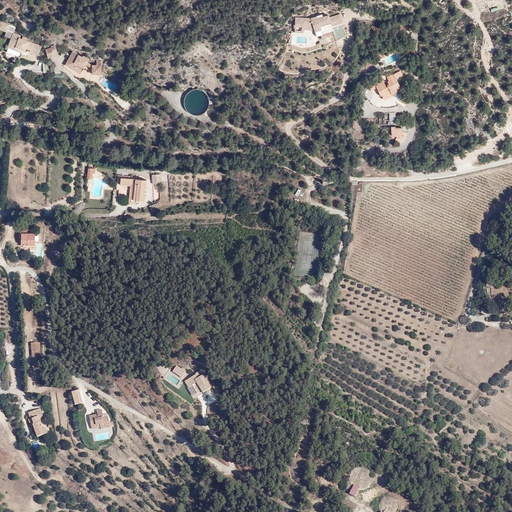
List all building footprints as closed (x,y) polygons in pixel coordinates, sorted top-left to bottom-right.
[(11,25),(0,20),(0,28),(8,32),(11,25)] [(328,31),(338,28),(338,27),(336,20),(326,23),(325,21),(319,22),(314,23),(313,21),(306,23),(291,22),(291,31),(300,31),(300,34),(310,35),(311,38),(318,36),(316,31),(327,28),(328,31)] [(19,35),(13,32),(7,46),(20,52),(21,49),(38,56),(42,47),(19,37),(19,35)] [(52,48),(47,50),(49,58),(55,57),(54,54),(58,53),(56,45),(52,46),(52,48)] [(77,65),(84,69),(86,65),(92,68),(92,75),(102,75),(102,62),(97,62),(97,66),(93,66),(88,62),(90,59),(83,55),(82,57),(74,52),(65,65),(74,70),(77,65)] [(372,57),(375,63),(381,61),(378,55),(372,57)] [(50,72),(48,63),(42,63),(43,71),(50,72)] [(77,65),(74,70),(81,74),(84,69),(77,65)] [(373,92),(379,105),(387,101),(386,99),(391,96),(392,98),(394,97),(396,96),(395,93),(396,92),(392,84),(399,80),(396,74),(383,81),(384,84),(382,85),(385,90),(382,92),(378,84),(365,91),(367,95),(373,92)] [(376,110),(391,109),(387,101),(379,105),(371,109),(376,110)] [(398,142),(398,137),(398,133),(398,131),(391,131),(391,130),(387,130),(386,140),(392,140),(392,142),(398,142)] [(152,183),(162,183),(161,174),(151,175),(152,183)] [(126,200),(133,201),(141,201),(143,181),(118,178),(118,186),(127,187),(126,200)] [(19,235),(18,247),(32,247),(33,236),(19,235)] [(494,278),(499,280),(503,271),(498,269),(494,278)] [(485,279),(482,289),(488,292),(491,282),(485,279)] [(315,286),(319,291),(324,287),(319,282),(315,286)] [(32,344),(34,371),(42,370),(41,344),(32,344)] [(175,366),(171,371),(181,377),(184,372),(175,366)] [(194,388),(197,386),(201,393),(206,391),(208,393),(216,388),(205,370),(200,373),(201,374),(190,381),(193,387),(194,388)] [(167,379),(176,386),(180,381),(170,374),(167,379)] [(71,395),(74,408),(82,406),(79,393),(71,395)] [(35,427),(33,428),(37,440),(48,435),(46,430),(44,431),(41,422),(45,421),(41,411),(28,416),(30,421),(33,421),(35,427)] [(99,430),(99,432),(109,430),(107,419),(103,420),(101,412),(95,413),(96,417),(89,418),(92,431),(99,430)] [(356,486),(356,487),(352,495),(358,498),(362,490),(365,491),(367,490),(370,489),(372,487),(374,485),(375,483),(376,480),(376,478),(376,477),(375,475),(374,472),(372,470),(370,469),(367,468),(364,468),(362,468),(359,469),(358,470),(356,471),(355,474),(354,476),(353,479),(353,481),(354,484),(356,486)] [(383,511),(400,511),(401,511),(402,509),(402,506),(402,504),(401,501),(399,499),(397,498),(395,497),(393,496),(391,497),(388,497),(386,499),(384,500),(383,503),(383,505),(382,508),(383,510),(383,511)]
